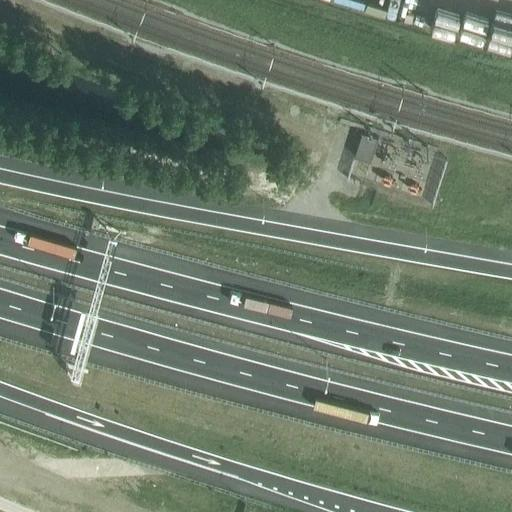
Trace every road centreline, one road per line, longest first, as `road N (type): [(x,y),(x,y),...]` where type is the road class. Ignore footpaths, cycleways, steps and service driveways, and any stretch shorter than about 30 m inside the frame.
road 1 (motorway): [(0,298),(228,364),(511,432)]
road 2 (motorway): [(511,375),(206,303),(0,243)]
road 3 (motorway): [(511,270),(0,173)]
road 4 (motorway): [(0,386),(373,511)]
